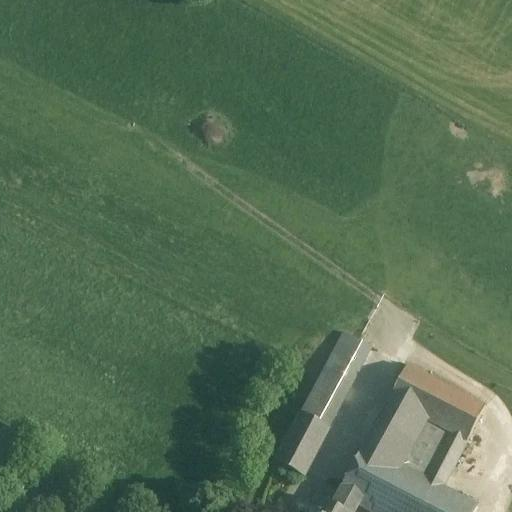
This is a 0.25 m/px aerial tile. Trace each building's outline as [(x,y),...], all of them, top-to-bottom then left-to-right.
[(371,350),(342,335),(324,370),(352,385),(371,350)] [(426,481),(363,449),(337,498),(358,508),(364,511),(474,511),(477,508),(443,491),(484,409),(406,369),(387,405),(449,436),(426,481)] [(352,385),(324,370),(315,387),(344,402),(352,385)] [(344,402),(315,387),(300,416),(328,431),(344,402)] [(449,436),(387,405),(363,449),(426,481),(449,436)] [(300,416),(274,464),(302,479),(328,431),(300,416)] [(331,509),(317,502),(311,511),(355,511),(358,508),(337,498),(331,509)]
